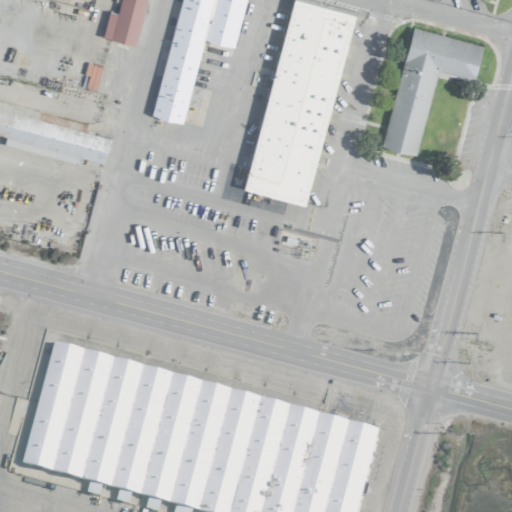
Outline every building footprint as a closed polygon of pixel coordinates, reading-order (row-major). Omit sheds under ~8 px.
[(134,44),(143,0),(118,0),(116,13),(106,10),(100,36),(134,44)] [(242,0),(176,0),(151,114),(180,121),(184,103),(196,106),(201,88),(190,86),(201,38),(232,45),(242,0)] [(289,0),(305,0),(354,13),(303,204),(240,186),(289,0)] [(480,43),(408,26),(380,145),(415,153),(434,70),(472,79),(480,43)] [(108,136),(82,130),(84,120),(0,101),(0,134),(3,135),(1,144),(76,161),(77,156),(102,162),(108,136)] [(353,511),(375,423),(48,345),(20,464),(86,479),(84,491),(96,494),(99,484),(115,488),(113,499),(125,502),(128,492),(145,496),(142,507),(155,510),(157,500),(172,504),(169,511),(188,511),(189,509),(201,511),(353,511)]
